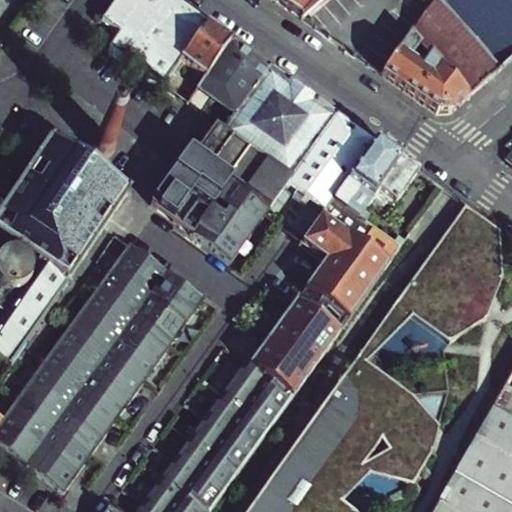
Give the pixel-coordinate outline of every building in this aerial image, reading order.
[(147,0),(117,0),(104,19),(122,32),(115,41),(122,46),(123,44),(138,25),(133,21),(147,0)] [(176,4),(170,0),(147,0),(133,21),(138,25),(123,44),(138,55),(176,4)] [(272,0),(284,8),(290,0),(272,0)] [(301,21),(323,0),(290,0),(284,8),(301,21)] [(436,0),(428,11),(382,78),(436,116),(450,115),(500,71),(462,28),(436,0)] [(418,0),(428,11),(436,0),(418,0)] [(511,0),(436,0),(462,28),(479,14),(511,51),(511,0)] [(154,67),(165,51),(192,15),(176,4),(138,55),(154,67)] [(511,51),(479,14),(462,28),(500,71),(511,60),(511,51)] [(182,62),(208,27),(192,15),(165,51),(182,62)] [(297,245),(322,264),(302,292),(346,324),(399,251),(392,246),(358,222),(333,203),(375,145),(230,42),(208,27),(182,62),(184,64),(203,78),(238,102),(229,114),(217,130),(211,126),(153,205),(230,261),(285,185),(321,211),(297,245)] [(165,51),(154,67),(153,68),(137,57),(122,46),(115,41),(111,46),(168,87),(184,64),(182,62),(165,51)] [(138,55),(123,44),(122,46),(137,57),(138,55)] [(138,55),(137,57),(153,68),(154,67),(138,55)] [(203,78),(195,90),(229,114),(238,102),(203,78)] [(99,138),(93,141),(90,144),(88,150),(89,155),(90,158),(93,162),(99,164),(105,164),(108,163),(111,160),(113,158),(115,152),(114,148),(112,144),(110,142),(106,139),(102,138),(99,138)] [(51,143),(0,222),(0,237),(67,284),(128,193),(51,143)] [(394,208),(417,175),(375,145),(333,203),(358,222),(373,202),(382,209),(387,203),(394,208)] [(464,208),(393,307),(403,315),(414,309),(432,322),(448,347),(486,323),(476,297),(501,279),(499,233),(464,208)] [(397,240),(392,246),(399,251),(404,244),(397,240)] [(0,511),(0,448),(66,486),(203,298),(128,243),(0,421),(0,511)] [(17,255),(7,255),(0,259),(0,289),(3,291),(13,294),(28,288),(32,280),(34,272),(26,258),(17,255)] [(0,332),(0,358),(8,363),(62,287),(42,270),(0,332)] [(294,303),(247,366),(242,363),(132,511),(103,511),(102,510),(100,511),(211,511),(338,335),(294,303)] [(346,511),(339,506),(365,462),(412,490),(434,453),(417,440),(421,433),(439,428),(410,399),(356,359),(287,455),(246,511),(346,511)] [(511,511),(511,419),(493,409),(475,440),(434,511),(511,511)]
